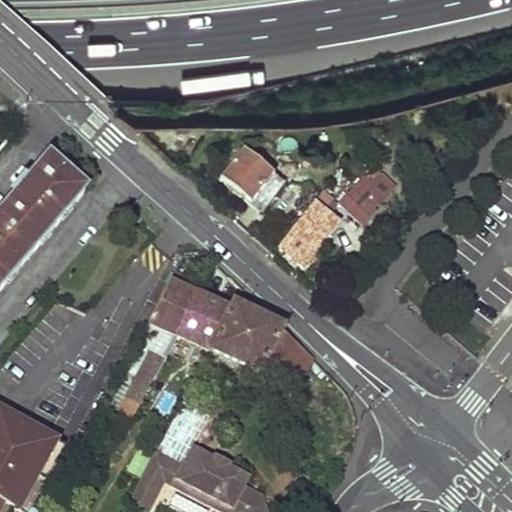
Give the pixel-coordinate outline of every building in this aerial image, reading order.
[(219,182),(259,213),(282,184),(243,152),(219,182)] [(0,292),(8,283),(6,281),(16,270),(18,272),(43,245),(40,242),(49,232),(52,234),(63,220),(61,217),(71,206),(74,208),(85,196),(48,164),(26,189),(24,186),(12,200),(14,202),(0,218),(0,292)] [(341,203),(363,220),(373,208),(369,205),(375,197),(357,183),(341,203)] [(288,212),(296,219),(317,193),(307,187),(288,212)] [(278,247),(304,265),(337,222),(322,210),(333,197),(323,189),(278,247)] [(176,338),(196,300),(179,291),(186,277),(176,272),(148,326),(168,335),(176,338)] [(227,307),(232,310),(240,297),(234,294),(227,307)] [(196,300),(176,338),(209,355),(229,316),(196,300)] [(288,338),(232,310),(229,316),(209,355),(297,395),(312,362),(288,338)] [(164,343),(168,335),(148,326),(144,334),(164,343)] [(163,362),(150,356),(125,403),(138,410),(153,381),(163,362)] [(178,369),(163,362),(153,381),(165,387),(168,388),(178,369)] [(138,410),(135,415),(147,421),(165,387),(153,381),(138,410)] [(62,447),(0,414),(0,511),(8,511),(9,511),(12,511),(28,511),(30,509),(33,510),(41,494),(38,493),(48,474),(51,477),(59,461),(56,459),(62,447)] [(268,511),(263,499),(246,490),(249,482),(230,471),(228,475),(212,467),(214,463),(193,453),(183,470),(157,456),(127,511),(128,511),(151,511),(168,483),(223,511),(268,511)]
